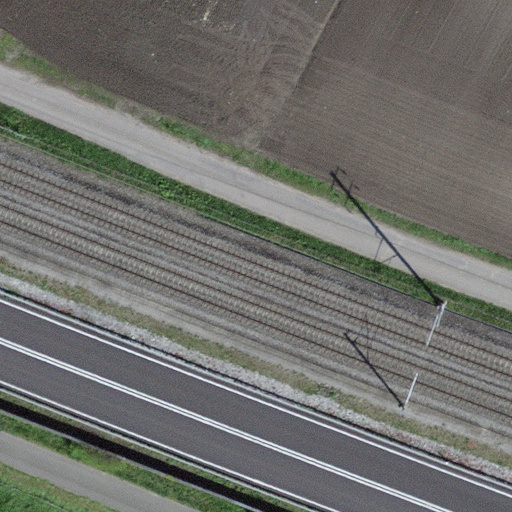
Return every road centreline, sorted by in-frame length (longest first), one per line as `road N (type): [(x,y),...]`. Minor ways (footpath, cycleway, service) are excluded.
road 1 (unclassified): [(0,90),(511,291)]
road 2 (trunk): [(444,511),(0,340)]
road 3 (track): [(0,445),(163,511)]
